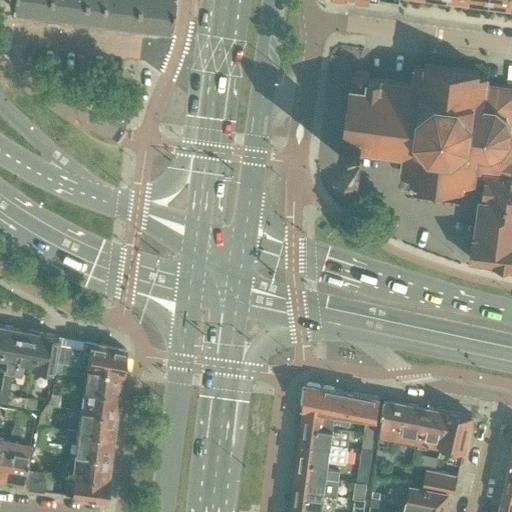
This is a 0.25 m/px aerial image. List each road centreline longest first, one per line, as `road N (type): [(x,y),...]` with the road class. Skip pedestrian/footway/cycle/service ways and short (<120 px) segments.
road 1 (secondary): [(511,312),(432,292),(283,235),(234,243),(200,270)]
road 2 (secondary): [(200,270),(158,235),(95,207),(0,145)]
road 3 (residential): [(511,46),(315,20)]
road 4 (secondary): [(181,334),(160,511)]
road 5 (unknown): [(3,54),(166,59)]
road 6 (secondary): [(0,206),(93,264),(135,278)]
road 7 (residential): [(364,338),(404,373),(501,398)]
road 8 (secondary): [(364,338),(511,368)]
road 9 (secondary): [(215,511),(235,363)]
